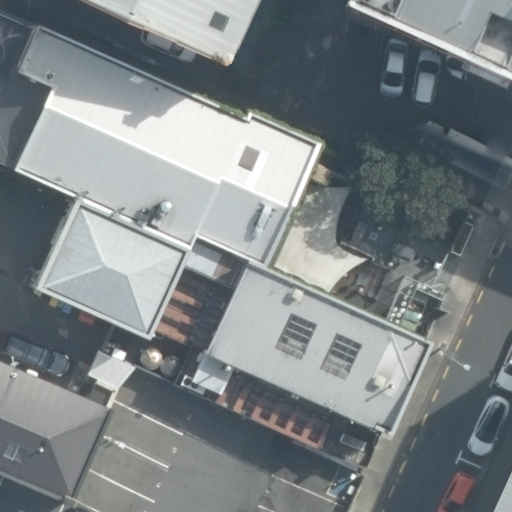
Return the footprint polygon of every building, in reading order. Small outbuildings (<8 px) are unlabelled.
[(94,0),(232,61),(260,0),(94,0)] [(511,0),(349,0),(511,71),(511,0)] [(319,134),(7,7),(0,22),(0,160),(71,191),(184,242),(177,259),(229,283),(243,252),(262,261),(319,134)] [(184,242),(71,191),(31,281),(145,332),(177,259),(184,242)] [(262,261),(243,252),(229,283),(184,386),(292,433),(317,444),(334,406),(387,429),(428,333),(262,261)] [(0,469),(67,499),(110,402),(0,354),(0,469)] [(511,511),(511,469),(492,511),(511,511)]
